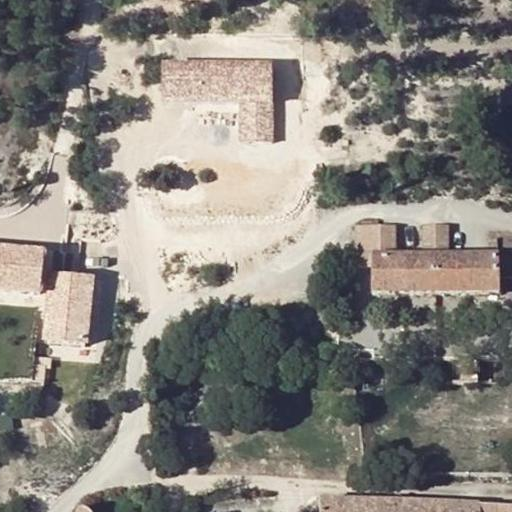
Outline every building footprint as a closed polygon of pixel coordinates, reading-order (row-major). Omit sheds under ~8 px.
[(243,139),(273,138),(272,65),(166,66),(166,105),(243,104),(243,139)] [(394,228),(376,228),(359,229),(352,228),(352,272),(372,271),(372,258),(394,257),(394,228)] [(419,258),(447,258),(447,228),(419,228),(419,258)] [(0,294),(45,299),(50,252),(0,246),(0,294)] [(372,271),(372,295),(494,293),(493,257),(447,258),(419,258),(394,257),(372,258),(372,271)] [(53,273),(45,342),(90,348),(98,278),(53,273)] [(452,362),(452,383),(476,382),(476,362),(452,362)] [(320,511),(511,511),(511,510),(404,508),(404,506),(403,503),(401,501),(397,501),(393,503),(391,507),(320,504),(320,511)]
